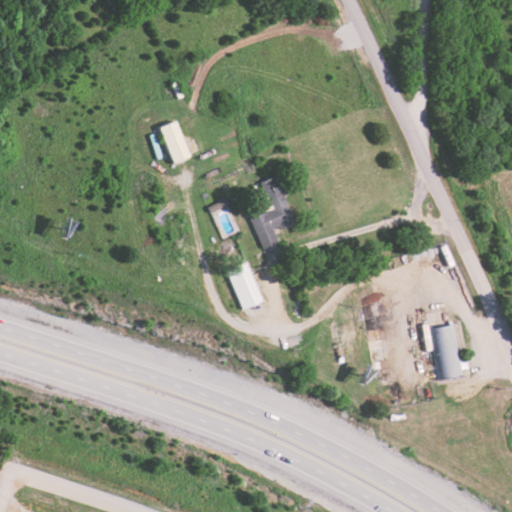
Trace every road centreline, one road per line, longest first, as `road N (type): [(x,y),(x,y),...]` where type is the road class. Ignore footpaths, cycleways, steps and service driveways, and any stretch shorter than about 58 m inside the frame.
road 1 (primary): [(432,511),(276,423),(0,326)]
road 2 (primary): [(0,353),(198,417),(390,511)]
road 3 (residential): [(511,358),(438,205),(417,132)]
road 4 (residential): [(417,132),(357,0)]
road 5 (residential): [(417,132),(426,0)]
